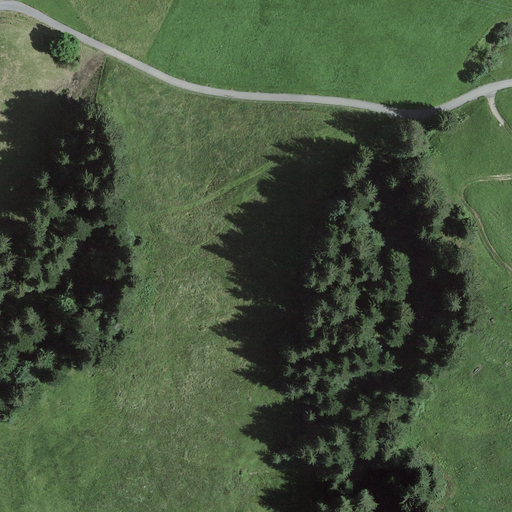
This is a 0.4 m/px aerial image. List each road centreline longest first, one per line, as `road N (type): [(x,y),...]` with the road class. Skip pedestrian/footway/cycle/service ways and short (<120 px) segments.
road 1 (track): [(491,87),(424,113),(219,92),(165,77),(25,8),(0,5)]
road 2 (track): [(511,271),(461,195),(467,182),(511,176)]
